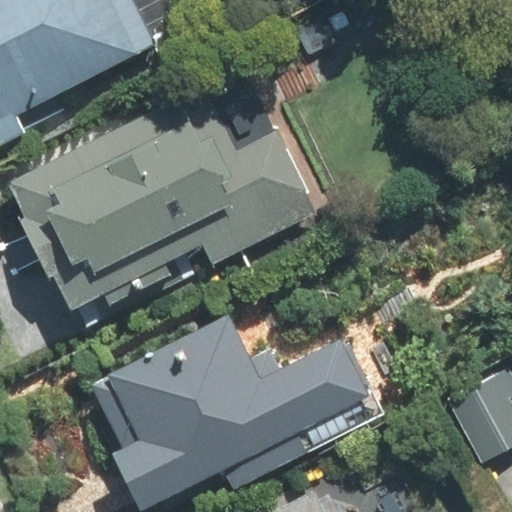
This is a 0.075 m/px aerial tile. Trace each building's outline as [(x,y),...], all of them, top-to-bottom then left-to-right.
[(19,117),(158,47),(133,0),(0,0),(0,148),(28,134),(19,117)] [(208,88),(9,185),(72,313),(205,248),(214,266),(320,214),(280,132),(239,152),(208,88)] [(116,454),(144,511),(225,473),(233,491),(363,428),(324,349),(264,378),(233,317),(93,385),(106,410),(97,415),(116,454)] [(511,369),(510,366),(448,399),(484,464),(511,449),(511,369)] [(274,511),(327,511),(317,491),(274,511)]
